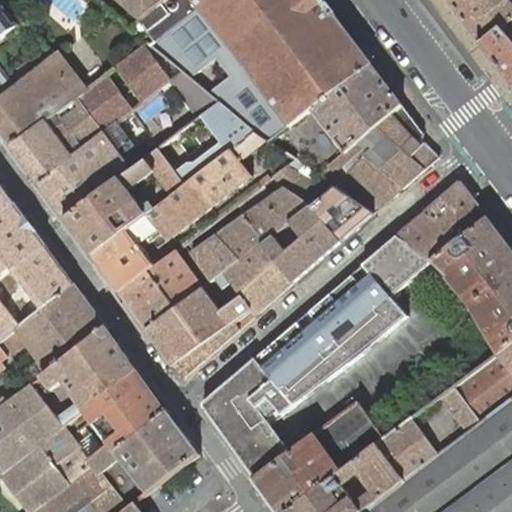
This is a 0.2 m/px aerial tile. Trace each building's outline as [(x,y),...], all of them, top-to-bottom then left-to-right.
[(119,0),(142,19),(166,0),(119,0)] [(372,65),(323,0),(166,0),(142,19),(141,20),(157,42),(152,45),(183,72),(220,103),(257,133),(268,141),(270,142),(307,115),(313,110),(372,65)] [(447,0),(481,44),(501,28),(511,21),(511,20),(511,2),(510,0),(447,0)] [(0,40),(14,30),(0,11),(0,40)] [(157,42),(141,20),(131,27),(149,43),(152,45),(157,42)] [(511,41),(511,22),(511,21),(501,28),(511,41)] [(511,41),(501,28),(481,44),(511,83),(511,41)] [(183,72),(152,45),(149,43),(135,54),(89,88),(12,147),(40,184),(119,122),(170,82),(183,72)] [(89,88),(61,52),(56,57),(39,69),(17,86),(0,99),(0,130),(12,147),(89,88)] [(0,63),(0,99),(17,86),(0,63)] [(403,105),(372,65),(313,110),(307,115),(325,138),(297,160),(303,163),(321,175),(403,105)] [(183,72),(170,82),(197,120),(202,117),(212,109),(220,103),(183,72)] [(212,109),(239,146),(257,133),(220,103),(212,109)] [(425,134),(403,105),(321,175),(377,213),(441,158),(421,140),(425,134)] [(221,142),(179,174),(187,185),(239,146),(212,109),(202,117),(221,142)] [(40,184),(67,221),(133,170),(121,152),(134,142),(119,122),(40,184)] [(268,141),(257,133),(239,146),(187,185),(173,196),(156,209),(140,222),(151,236),(160,248),(254,177),(241,161),(268,141)] [(133,170),(67,221),(94,257),(140,222),(156,209),(152,204),(144,210),(130,191),(155,172),(173,196),(187,185),(179,174),(160,149),(133,170)] [(303,163),(297,160),(274,177),(284,189),(246,215),(266,241),(267,241),(329,193),(297,171),(303,163)] [(262,186),(272,179),(268,174),(259,181),(262,186)] [(460,183),(427,212),(442,228),(475,200),(462,183),(460,183)] [(265,191),(262,187),(257,190),(260,195),(265,191)] [(10,196),(5,189),(0,193),(0,213),(15,202),(10,196)] [(370,219),(329,193),(267,241),(266,241),(240,261),(225,273),(232,283),(238,291),(251,281),(262,296),(249,306),(256,316),(370,219)] [(442,228),(459,244),(490,220),(475,200),(442,228)] [(15,202),(0,213),(0,280),(47,245),(15,202)] [(399,236),(434,263),(459,244),(442,228),(427,212),(399,236)] [(266,241),(246,215),(219,235),(240,261),(266,241)] [(449,278),(451,281),(470,306),(476,317),(477,316),(471,306),(511,274),(511,248),(490,220),(459,244),(434,263),(449,278)] [(140,222),(94,257),(121,294),(149,272),(158,265),(141,244),(151,236),(140,222)] [(213,282),(225,273),(240,261),(219,235),(193,255),(208,275),(213,282)] [(451,281),(449,278),(434,263),(399,236),(204,404),(204,406),(257,480),(312,440),(294,415),(451,281)] [(47,245),(0,280),(0,344),(77,285),(47,245)] [(176,251),(158,265),(149,272),(176,309),(204,288),(199,282),(176,251)] [(149,272),(121,294),(126,300),(148,330),(176,309),(149,272)] [(184,379),(256,316),(249,306),(262,296),(251,281),(238,291),(242,297),(238,301),(233,295),(218,307),(210,297),(232,283),(225,273),(213,282),(209,285),(204,288),(176,309),(148,330),(184,379)] [(477,316),(476,317),(499,356),(511,345),(511,274),(471,306),(477,316)] [(209,285),(213,282),(208,275),(203,278),(209,285)] [(203,278),(199,282),(204,288),(209,285),(203,278)] [(94,309),(77,285),(0,344),(0,374),(8,368),(4,363),(28,345),(34,353),(41,362),(21,377),(25,381),(30,388),(109,328),(94,309)] [(139,371),(109,328),(30,388),(9,404),(0,410),(0,476),(65,427),(86,411),(139,371)] [(511,345),(499,356),(455,389),(482,424),(511,401),(511,345)] [(170,413),(139,371),(86,411),(112,445),(118,452),(170,413)] [(4,398),(9,404),(30,388),(25,381),(3,397),(4,398)] [(387,440),(290,511),(364,511),(482,424),(455,389),(387,440)] [(0,410),(9,404),(4,398),(3,397),(0,393),(0,410)] [(511,401),(482,424),(364,511),(449,511),(511,464),(511,401)] [(312,440),(257,480),(280,511),(290,511),(387,440),(359,404),(312,440)] [(73,487),(38,511),(125,511),(137,503),(149,494),(201,455),(170,413),(118,452),(112,445),(90,461),(96,469),(73,487)] [(65,427),(0,476),(0,511),(38,511),(73,487),(96,469),(90,461),(65,427)] [(511,511),(511,464),(449,511),(511,511)] [(143,511),(137,503),(125,511),(143,511)]
